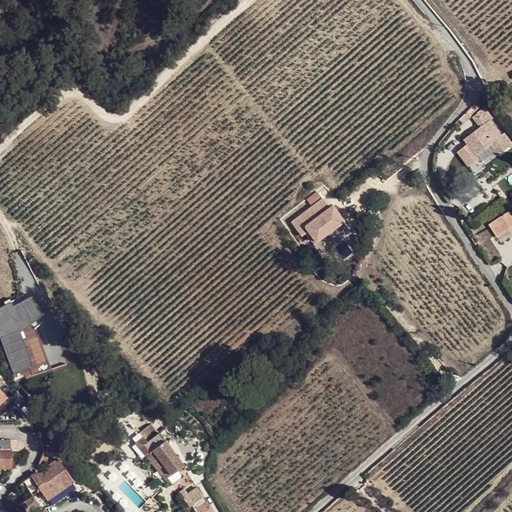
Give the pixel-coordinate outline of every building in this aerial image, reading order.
[(485,107),(472,116),(480,127),(463,140),(464,141),(457,145),(464,154),(471,149),(475,155),(491,144),(498,153),(511,143),(511,142),(505,133),(501,135),(490,120),(493,118),(485,107)] [(466,112),(460,119),(463,123),(471,117),(466,112)] [(330,208),(322,198),(291,223),(302,236),(309,231),(317,242),(344,221),(332,206),(330,208)] [(511,214),(509,210),(489,223),(497,236),(511,226),(511,214)] [(10,302),(2,306),(5,311),(8,309),(17,334),(43,314),(32,295),(13,306),(10,302)] [(29,367),(17,334),(8,309),(5,311),(2,306),(0,307),(0,337),(13,373),(29,367)] [(147,441),(139,447),(163,479),(182,465),(158,433),(156,434),(148,424),(144,423),(137,428),(147,441)] [(10,442),(10,439),(0,439),(0,457),(12,457),(12,445),(10,445),(10,442)] [(49,451),(43,451),(42,453),(40,456),(36,464),(32,470),(23,480),(32,494),(40,489),(44,494),(48,500),(73,482),(57,459),(44,467),(49,457),(49,451)] [(0,465),(13,465),(12,457),(0,457),(0,465)] [(48,500),(52,506),(77,488),(73,482),(48,500)] [(202,495),(193,482),(179,492),(189,506),(198,500),(202,495)] [(75,491),(79,496),(88,489),(84,485),(75,491)] [(162,507),(154,497),(150,501),(158,510),(162,507)] [(195,508),(197,511),(210,511),(213,511),(206,500),(195,508)] [(27,506),(29,511),(32,511),(41,508),(38,501),(27,506)]
